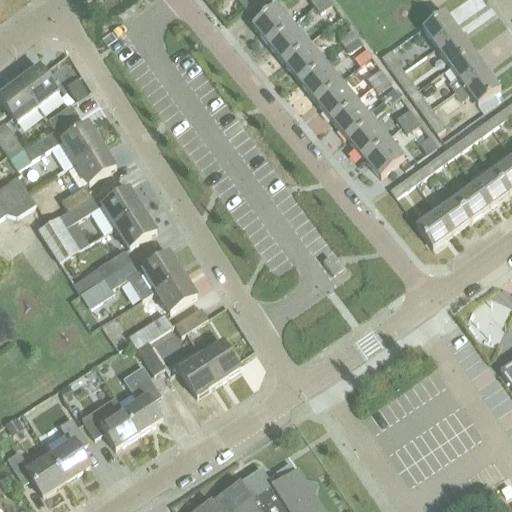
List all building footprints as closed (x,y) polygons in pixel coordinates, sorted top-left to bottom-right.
[(245,16),(260,5),(256,0),(238,0),(236,2),(245,16)] [(315,12),(328,3),(325,0),(317,0),(310,6),(315,12)] [(333,10),(328,3),(315,12),(320,19),(333,10)] [(269,50),(292,31),(275,11),(252,31),(269,50)] [(436,54),(459,38),(445,18),(422,35),(436,54)] [(292,31),(269,50),(285,70),(308,50),(292,31)] [(344,52),(357,43),(352,36),(339,45),(344,52)] [(459,38),(436,54),(450,74),(473,57),(459,38)] [(362,50),(357,43),(344,52),(349,59),(362,50)] [(324,69),(308,50),(285,70),(301,89),(324,69)] [(366,55),(353,64),(359,72),(371,63),(366,55)] [(473,57),(450,74),(457,83),(449,89),(455,98),(487,76),(473,57)] [(396,83),(404,77),(390,58),(382,64),(396,83)] [(324,69),(301,89),(316,108),(340,88),(324,69)] [(40,74),(19,89),(38,114),(58,99),(40,74)] [(374,93),(386,84),(381,76),(368,85),(374,93)] [(501,96),(487,76),(455,98),(461,106),(469,100),(477,112),(480,111),(485,118),(501,106),(496,99),(501,96)] [(417,97),(404,77),(396,83),(410,102),(417,97)] [(76,84),(67,91),(77,106),(86,100),(76,84)] [(391,91),(386,84),(374,93),(379,100),(391,91)] [(356,107),(340,88),(316,108),(332,127),(356,107)] [(38,114),(19,89),(0,103),(0,106),(17,130),(38,114)] [(426,91),(417,97),(422,103),(430,97),(426,91)] [(383,105),(371,115),(375,121),(400,102),(393,93),(381,102),(383,105)] [(422,103),(417,97),(410,102),(424,121),(431,116),(422,103)] [(356,107),(332,127),(349,146),(372,127),(356,107)] [(55,138),(73,126),(79,123),(72,111),(47,127),(55,138)] [(510,122),(505,115),(486,128),(491,136),(510,122)] [(431,116),(424,121),(437,140),(445,135),(431,116)] [(403,133),(415,124),(410,117),(398,126),(403,133)] [(421,131),(415,124),(403,133),(408,140),(421,131)] [(73,126),(55,138),(24,158),(31,168),(32,170),(60,153),(59,151),(61,149),(76,171),(103,154),(89,132),(80,138),(73,126)] [(372,127),(349,146),(364,165),(388,146),(372,127)] [(486,128),(467,142),(472,149),(491,136),(486,128)] [(0,152),(10,166),(11,165),(23,157),(24,156),(4,130),(0,132),(0,152)] [(430,140),(420,148),(429,160),(439,152),(430,140)] [(472,149),(467,142),(448,156),(453,163),(472,149)] [(388,146),(364,165),(381,185),(404,165),(388,146)] [(103,154),(76,171),(89,192),(116,174),(103,154)] [(448,156),(428,169),(434,177),(453,163),(448,156)] [(24,158),(23,157),(11,165),(19,177),(31,168),(24,158)] [(511,164),(492,177),(509,200),(511,197),(511,164)] [(428,169),(409,183),(415,191),(434,177),(428,169)] [(509,200),(492,177),(473,191),(490,214),(509,200)] [(17,182),(0,194),(0,195),(18,222),(36,210),(17,182)] [(415,191),(409,183),(390,197),(396,204),(415,191)] [(473,191),(454,205),(470,228),(490,214),(473,191)] [(66,222),(93,205),(85,192),(61,207),(68,218),(65,220),(66,222)] [(0,195),(0,224),(5,221),(6,220),(17,223),(18,222),(0,195)] [(116,235),(143,217),(129,195),(102,212),(116,235)] [(99,214),(93,205),(66,222),(72,231),(99,214)] [(470,228),(454,205),(435,218),(451,241),(470,228)] [(143,217),(116,235),(131,257),(158,239),(143,217)] [(451,241),(435,218),(415,232),(432,255),(451,241)] [(66,222),(65,220),(51,229),(39,236),(46,247),(66,234),(72,231),(66,222)] [(66,234),(46,247),(53,257),(72,245),(66,234)] [(79,255),(72,245),(53,257),(60,268),(79,255)] [(125,256),(97,274),(105,286),(133,269),(125,256)] [(133,269),(105,286),(112,298),(130,286),(143,308),(157,299),(184,282),(170,260),(143,277),(144,278),(140,280),(133,269)] [(184,282),(157,299),(171,321),(198,303),(184,282)] [(89,294),(81,299),(90,314),(101,307),(92,292),(89,294)] [(174,331),(181,342),(208,325),(201,313),(174,331)] [(116,343),(129,333),(119,320),(106,329),(116,343)] [(137,354),(147,348),(172,332),(165,320),(130,343),(133,348),(137,354)] [(147,348),(137,354),(153,382),(165,375),(147,348)] [(201,362),(219,389),(241,375),(223,348),(201,362)] [(219,389),(201,362),(179,376),(197,403),(219,389)] [(511,370),(500,379),(511,395),(511,370)] [(123,418),(138,442),(162,427),(151,410),(162,403),(143,373),(123,386),(138,409),(123,418)] [(59,398),(65,409),(72,404),(66,394),(59,398)] [(116,407),(83,428),(94,447),(105,440),(116,457),(138,442),(123,418),(116,407)] [(6,432),(10,439),(21,433),(17,425),(6,432)] [(51,464),(66,488),(90,473),(79,456),(88,450),(72,425),(60,433),(71,451),(51,464)] [(66,488),(51,464),(31,476),(19,459),(6,467),(23,493),(32,487),(43,503),(66,488)] [(298,474),(273,490),(263,476),(242,490),(240,487),(201,511),(322,511),(314,500),(316,489),(306,487),(298,474)]
